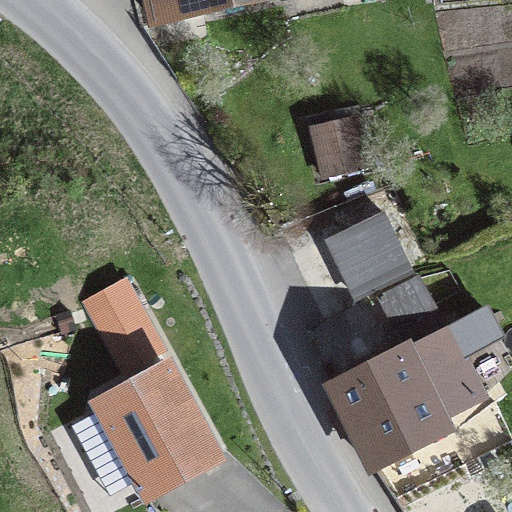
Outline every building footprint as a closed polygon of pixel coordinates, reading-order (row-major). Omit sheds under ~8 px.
[(151,0),(156,20),(247,0),(151,0)] [(354,126),(315,135),(324,175),(364,166),(354,126)] [(329,239),(358,299),(412,273),(383,213),(329,239)] [(394,329),(433,307),(416,276),(377,298),(394,329)] [(342,435),(353,429),(371,466),(446,428),(440,419),(482,395),(447,327),(331,387),(341,407),(331,413),(342,435)] [(98,406),(146,494),(216,456),(168,368),(98,406)]
